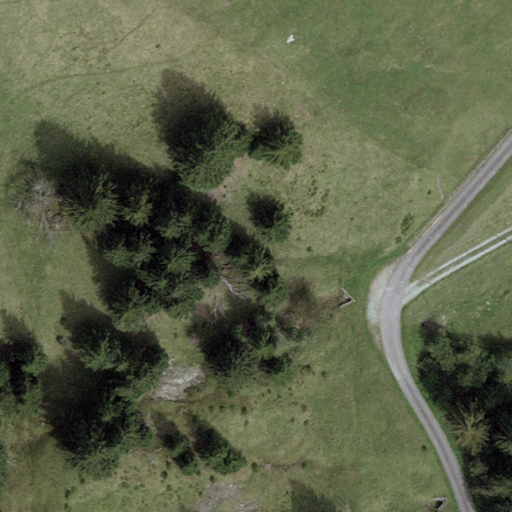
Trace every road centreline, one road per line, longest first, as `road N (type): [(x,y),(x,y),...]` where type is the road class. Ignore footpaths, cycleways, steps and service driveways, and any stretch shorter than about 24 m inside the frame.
road 1 (track): [(511,157),(396,296),(398,354),(470,511)]
road 2 (track): [(396,296),(511,228)]
